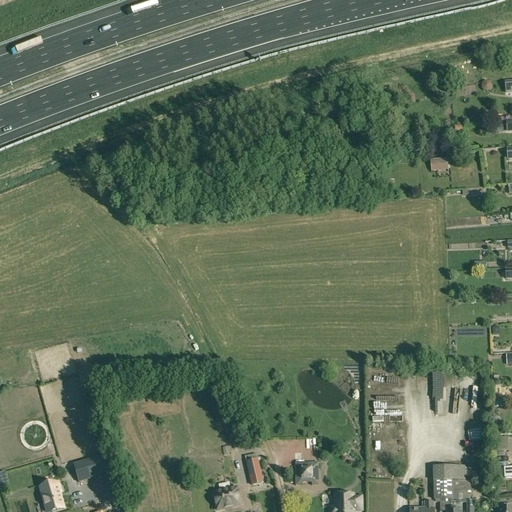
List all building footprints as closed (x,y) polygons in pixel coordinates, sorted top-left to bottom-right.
[(503,123),(492,123),(493,131),(503,131),(503,123)] [(431,171),(448,170),(447,159),(430,161),(431,171)] [(388,387),(388,378),(377,378),(377,387),(388,387)] [(396,414),(395,405),(378,408),(380,417),(396,414)] [(507,438),(494,438),(495,452),(508,451),(507,438)] [(79,481),(89,478),(106,473),(101,456),(74,464),(76,471),(79,481)] [(257,461),(246,463),(252,485),(262,483),(257,461)] [(295,486),(318,486),(318,463),(295,463),(295,486)] [(465,481),(465,468),(465,467),(433,468),(434,501),(453,500),(453,482),(465,481)] [(471,468),(465,468),(465,481),(453,482),(453,500),(462,500),(471,501),(470,478),(471,478),(471,468)] [(5,472),(0,473),(0,484),(8,482),(5,472)] [(50,511),(53,511),(64,509),(59,493),(61,493),(59,483),(40,488),(44,502),(48,501),(50,511)] [(213,494),(217,511),(241,505),(237,489),(213,494)] [(353,511),(354,511),(362,511),(362,498),(354,498),(354,495),(338,495),(338,507),(331,507),(330,511),(353,511)] [(433,502),(422,503),(422,510),(410,510),(409,511),(433,511),(434,510),(433,510),(433,502)] [(439,511),(441,511),(447,511),(446,511),(460,511),(461,510),(451,510),(450,503),(439,503),(439,511)]
